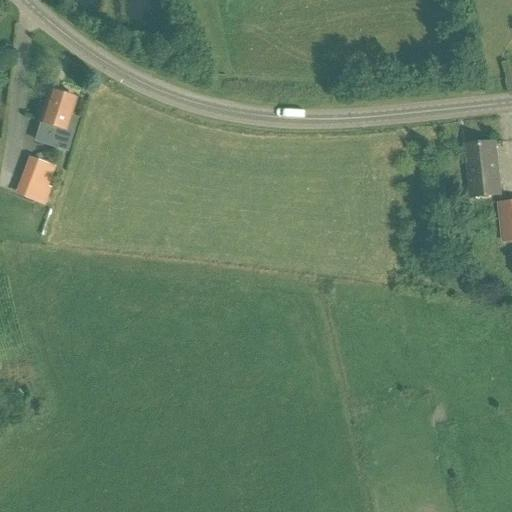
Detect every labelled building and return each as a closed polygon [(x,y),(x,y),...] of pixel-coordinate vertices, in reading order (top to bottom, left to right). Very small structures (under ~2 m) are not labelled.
[(73,124),(68,123),(75,101),(48,93),(39,123),(45,124),(40,143),(64,151),(73,124)] [(466,147),(472,199),(500,196),(495,143),(466,147)] [(23,179),(46,187),(53,167),(30,158),(23,179)] [(511,202),(500,204),(504,244),(511,242),(511,202)] [(473,241),(472,232),(463,233),(464,242),(473,241)]
